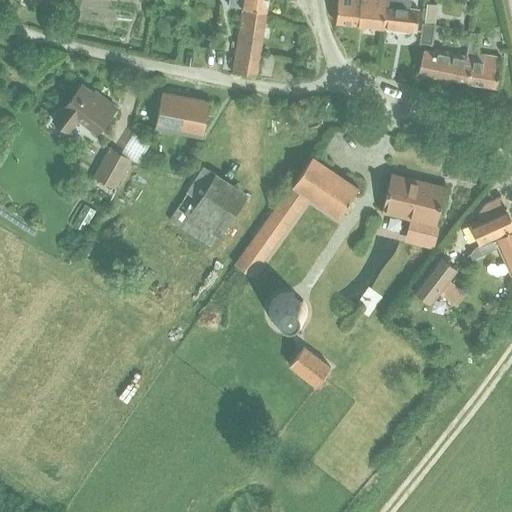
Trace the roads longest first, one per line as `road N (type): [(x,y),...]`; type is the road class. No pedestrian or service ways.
road 1 (residential): [(345,80),(311,92),(268,90),(69,47),(0,21)]
road 2 (track): [(511,343),(379,511)]
road 3 (residential): [(511,146),(395,108),(345,80)]
